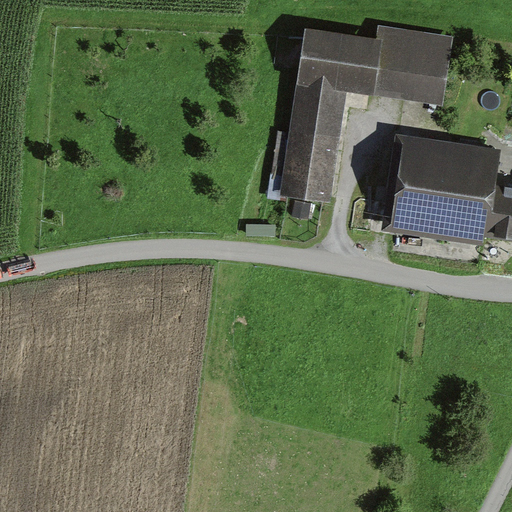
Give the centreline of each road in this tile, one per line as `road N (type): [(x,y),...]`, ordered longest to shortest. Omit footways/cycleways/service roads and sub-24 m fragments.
road 1 (unclassified): [(511,291),(200,249),(0,273)]
road 2 (unknown): [(345,267),(360,144),(384,106),(432,106)]
